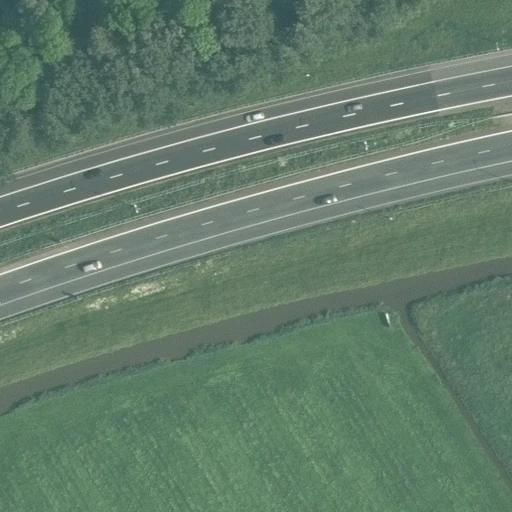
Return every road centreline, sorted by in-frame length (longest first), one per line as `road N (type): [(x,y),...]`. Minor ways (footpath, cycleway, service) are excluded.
road 1 (motorway): [(0,298),(147,248),(511,154)]
road 2 (motorway): [(511,79),(406,98),(0,214)]
